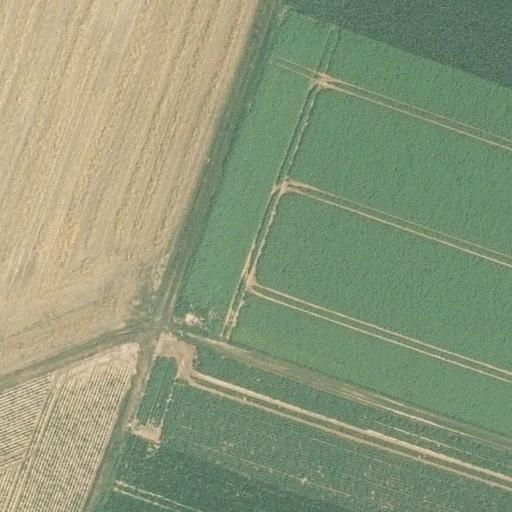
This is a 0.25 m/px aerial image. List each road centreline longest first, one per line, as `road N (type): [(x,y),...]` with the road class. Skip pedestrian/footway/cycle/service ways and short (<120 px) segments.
road 1 (track): [(276,0),(81,511)]
road 2 (track): [(511,451),(138,325),(0,388)]
